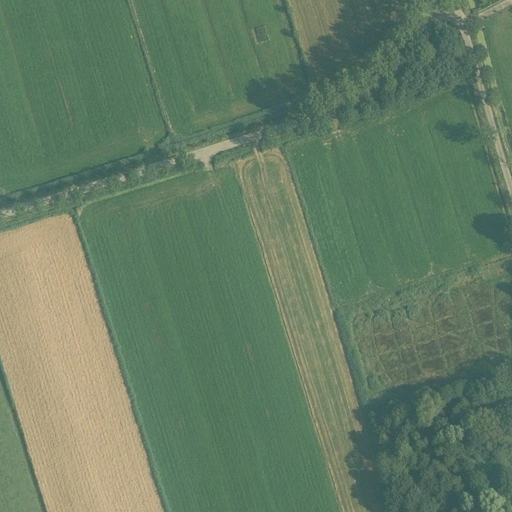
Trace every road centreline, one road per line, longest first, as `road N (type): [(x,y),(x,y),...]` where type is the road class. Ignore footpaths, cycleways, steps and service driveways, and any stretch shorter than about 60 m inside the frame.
road 1 (unclassified): [(0,215),(322,119),(357,99),(429,18)]
road 2 (unclassified): [(511,196),(457,12)]
